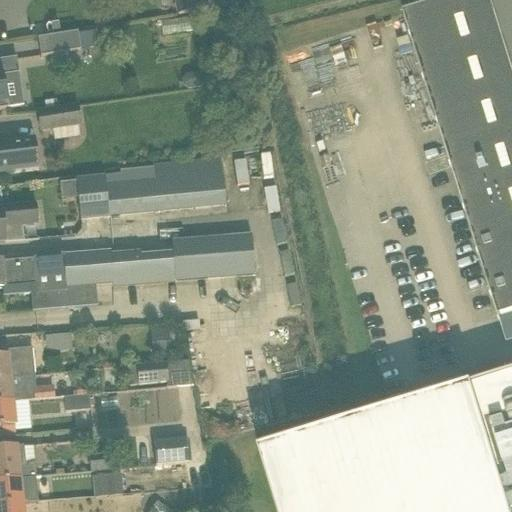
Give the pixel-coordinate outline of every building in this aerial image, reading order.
[(229,8),(227,0),(173,0),(177,16),(229,8)] [(511,0),(450,0),(404,15),(498,320),(511,315),(511,0)] [(77,39),(37,45),(40,63),(80,57),(77,39)] [(3,82),(18,80),(16,64),(0,66),(0,115),(8,114),(3,82)] [(81,126),(78,106),(37,113),(40,132),(81,126)] [(0,173),(38,169),(34,140),(0,144),(0,173)] [(107,218),(103,178),(75,181),(79,221),(107,218)] [(0,243),(23,242),(22,227),(37,225),(35,205),(0,208),(0,243)] [(64,255),(61,255),(63,291),(95,289),(96,296),(113,294),(113,289),(254,278),(251,236),(171,242),(172,257),(140,259),(140,253),(111,255),(110,253),(64,257),(64,255)] [(0,263),(0,289),(2,289),(2,288),(22,287),(23,296),(30,296),(32,312),(96,307),(96,296),(95,289),(63,291),(61,255),(53,256),(53,257),(33,259),(33,261),(0,264),(0,263)] [(171,356),(170,349),(168,330),(150,332),(153,358),(171,356)] [(70,350),(69,334),(45,335),(45,351),(70,350)] [(0,380),(33,378),(31,350),(7,353),(6,348),(0,348),(0,380)] [(139,387),(167,384),(165,365),(127,368),(129,388),(139,387)] [(511,511),(511,376),(260,454),(277,511),(511,511)] [(0,380),(0,404),(11,404),(12,404),(33,402),(32,392),(33,392),(36,389),(35,378),(33,378),(0,380)] [(91,411),(90,397),(65,399),(66,413),(91,411)] [(11,404),(0,404),(0,438),(15,437),(12,404),(11,404)] [(153,443),(155,467),(187,464),(185,440),(153,443)] [(0,450),(0,482),(19,481),(35,479),(34,464),(25,465),(23,448),(0,450)] [(112,471),(111,456),(90,458),(91,473),(112,471)] [(121,475),(96,477),(92,478),(94,499),(124,496),(121,475)] [(35,479),(19,481),(0,482),(0,507),(22,505),(20,486),(30,485),(30,490),(42,489),(41,479),(35,479)] [(170,511),(171,511),(155,502),(148,511),(170,511)]
